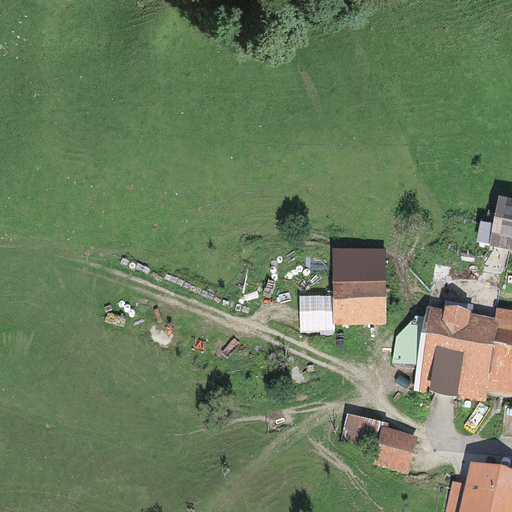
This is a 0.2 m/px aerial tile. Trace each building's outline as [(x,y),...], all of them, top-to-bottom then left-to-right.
[(511,213),(503,212),(495,252),(511,254),(511,213)] [(387,260),(339,262),(341,327),(388,326),(387,260)] [(511,332),(431,318),(418,392),(488,404),(489,398),(511,401),(511,332)] [(395,376),(419,378),(421,351),(397,349),(395,376)] [(347,429),(346,441),(375,444),(377,432),(347,429)] [(376,472),(412,479),(419,447),(383,439),(376,472)] [(511,511),(511,482),(477,475),(472,494),(455,490),(449,511),(511,511)]
